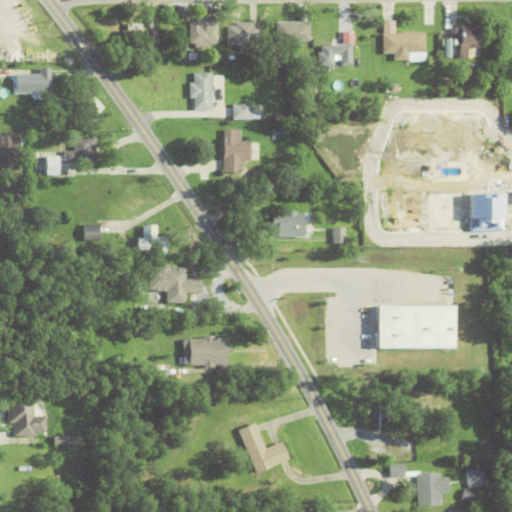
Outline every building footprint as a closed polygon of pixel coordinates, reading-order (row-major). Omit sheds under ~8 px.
[(215,22),(214,43),(207,43),(207,48),(193,48),(193,43),(187,43),(187,21),(194,22),(194,18),(204,19),(204,22),(215,22)] [(424,32),(424,52),(407,52),(407,60),(391,60),(391,53),(380,53),(380,33),(381,33),(381,21),(393,21),(393,32),(424,32)] [(226,25),(233,25),(233,22),(250,22),(250,25),(256,25),(256,49),(238,49),(238,45),(225,44),(226,25)] [(274,40),(274,22),(308,22),(308,40),(274,40)] [(119,46),(120,30),(125,30),(125,23),(140,23),(139,46),(119,46)] [(466,47),(466,59),(457,59),(457,39),(459,39),(459,24),(478,24),(478,47),(466,47)] [(142,47),(142,36),(144,36),(144,30),(155,31),(155,47),(142,47)] [(332,66),(316,67),(315,52),(319,52),(319,45),(350,44),(351,65),(339,65),(339,54),(332,54),(332,66)] [(177,59),(178,49),(187,49),(187,59),(177,59)] [(49,81),(48,92),(43,92),(43,93),(33,92),(13,91),(14,73),(37,73),(37,66),(48,67),(48,81),(49,81)] [(191,110),(191,98),(187,98),(187,83),(191,83),(191,72),(210,72),(210,110),(191,110)] [(230,119),(230,103),(249,103),(249,119),(230,119)] [(239,160),(239,172),(221,171),(221,129),(238,129),(238,141),(249,141),(248,160),(239,160)] [(0,170),(0,136),(17,136),(17,170),(0,170)] [(62,150),(72,150),(72,136),(93,136),(93,160),(62,160),(62,150)] [(32,175),(33,151),(52,151),(52,175),(32,175)] [(45,156),(46,176),(58,176),(58,156),(45,156)] [(18,186),(17,210),(18,210),(18,214),(0,214),(0,180),(18,181),(18,186)] [(306,221),(302,221),(302,236),(275,236),(275,235),(270,235),(270,213),(283,213),(283,211),(294,211),(294,213),(306,213),(306,221)] [(164,254),(135,254),(135,237),(141,237),(141,224),(154,224),(154,237),(165,237),(165,246),(164,246),(164,254)] [(82,225),(97,225),(98,239),(82,240),(82,225)] [(344,228),(332,227),(332,244),(344,244),(344,228)] [(164,289),(146,289),(146,267),(184,268),(183,279),(188,279),(188,293),(183,293),(183,303),(164,303),(164,289)] [(455,349),(455,306),(377,306),(377,349),(455,349)] [(348,360),(348,320),(366,320),(366,349),(366,360),(348,360)] [(226,338),(226,372),(217,372),(217,364),(212,364),(212,367),(201,367),(201,365),(177,365),(177,358),(181,358),(180,339),(186,339),(186,338),(200,338),(200,335),(212,335),(212,338),(226,338)] [(33,435),(13,435),(13,422),(7,422),(7,394),(32,394),(32,415),(44,415),(44,432),(33,432),(33,435)] [(391,419),(391,427),(379,427),(379,401),(402,401),(402,419),(391,419)] [(281,441),(288,459),(256,473),(237,429),(253,422),(264,448),(281,441)] [(52,444),(52,436),(76,436),(76,445),(52,444)] [(419,471),(419,473),(439,472),(439,477),(448,477),(449,492),(440,492),(440,505),(417,506),(416,476),(389,477),(388,464),(404,463),(404,472),(419,471)] [(466,470),(481,468),(483,486),(468,487),(466,470)] [(460,498),(464,488),(474,492),(470,502),(460,498)]
